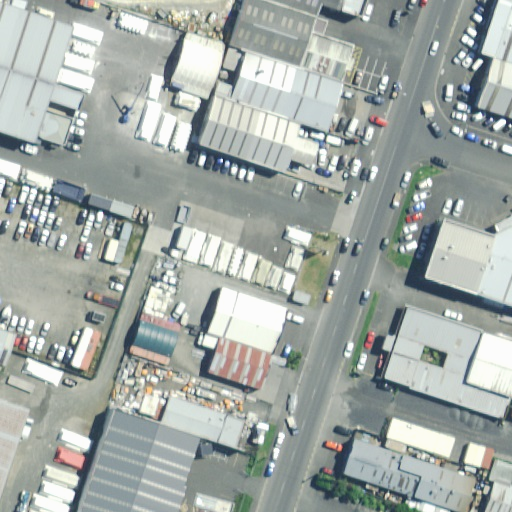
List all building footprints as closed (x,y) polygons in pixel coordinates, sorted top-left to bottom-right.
[(72,24),(0,0),(0,129),(33,140),(72,24)] [(247,0),(233,44),(249,50),(344,81),(355,45),(324,34),(330,21),(319,16),(270,0),(247,0)] [(270,0),(319,16),(323,2),(364,15),(369,0),(270,0)] [(511,0),(500,0),(483,51),(497,55),(511,60),(511,0)] [(233,98),(303,122),(329,130),(344,81),(249,50),(233,98)] [(511,115),(511,60),(497,55),(480,105),(511,115)] [(233,98),(217,94),(201,143),(287,171),(292,158),(312,165),(320,142),(300,136),(303,122),(233,98)] [(511,219),(486,233),(434,216),(414,274),(511,306),(511,219)] [(113,226),(152,238),(143,268),(152,271),(164,232),(137,224),(116,217),(113,226)] [(289,309),(223,287),(208,333),(221,337),(274,354),(289,309)] [(311,296),(296,291),(293,300),(308,305),(311,296)] [(511,387),(511,341),(402,304),(392,334),(382,331),(377,347),(387,351),(379,376),(502,417),(511,387)] [(15,334),(0,329),(0,363),(5,365),(15,334)] [(262,390),(274,354),(221,337),(209,372),(262,390)] [(246,422),(171,397),(162,424),(201,437),(237,449),(246,422)] [(0,495),(28,410),(0,400),(0,495)] [(162,424),(113,409),(80,511),(176,511),(201,437),(162,424)] [(459,511),(471,477),(349,438),(337,473),(458,511),(459,511)] [(506,486),(491,481),(481,511),(482,511),(511,511),(511,485),(507,484),(506,486)]
